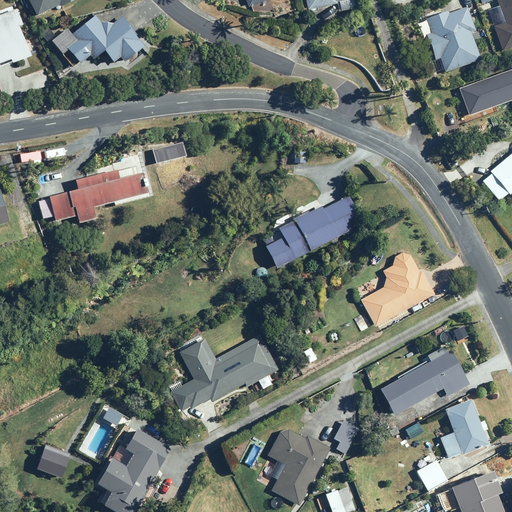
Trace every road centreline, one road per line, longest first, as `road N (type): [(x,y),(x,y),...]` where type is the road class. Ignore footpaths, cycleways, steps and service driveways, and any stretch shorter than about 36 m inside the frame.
road 1 (residential): [(349,124),(249,96),(0,129)]
road 2 (residential): [(511,334),(456,216),(417,160),(349,124)]
road 3 (residential): [(349,124),(351,91),(212,33),(166,0)]
